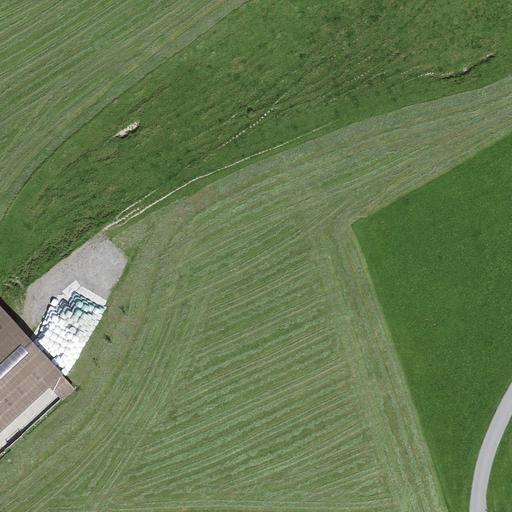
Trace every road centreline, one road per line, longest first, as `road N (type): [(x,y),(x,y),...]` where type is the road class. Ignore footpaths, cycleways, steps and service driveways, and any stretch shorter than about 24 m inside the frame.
road 1 (track): [(256,0),(127,94),(0,222)]
road 2 (residential): [(511,393),(488,446),(477,511)]
